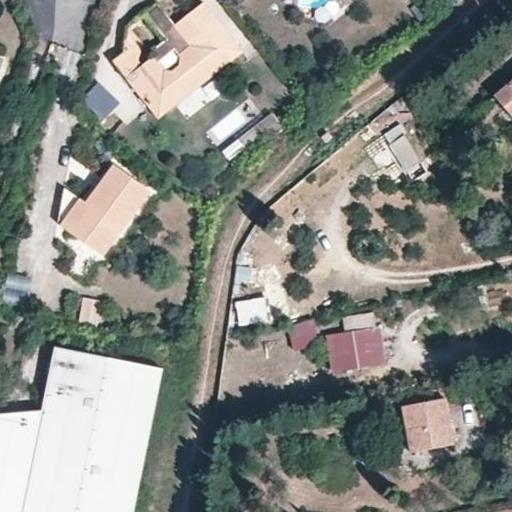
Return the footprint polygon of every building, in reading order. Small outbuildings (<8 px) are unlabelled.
[(112,61),(158,119),(175,106),(178,90),(192,93),(202,84),(204,75),(211,69),(213,53),(228,56),(239,47),(204,3),(175,26),(157,4),(143,14),(164,40),(151,51),(155,55),(140,68),(142,44),(127,26),(124,52),(112,61)] [(511,54),(511,35),(499,46),(509,57),(511,54)] [(100,119),(120,102),(99,79),(80,97),(100,119)] [(511,80),(496,94),(511,113),(511,80)] [(219,145),(254,113),(243,101),(208,133),(219,145)] [(384,116),(376,123),(381,128),(389,122),(384,116)] [(393,159),(403,172),(421,159),(399,129),(369,151),(381,167),(393,159)] [(90,205),(70,233),(102,256),(150,192),(114,166),(87,202),(90,205)] [(90,205),(87,202),(80,197),(60,226),(70,233),(90,205)] [(286,240),(298,225),(285,215),(274,231),(286,240)] [(68,269),(82,277),(93,259),(80,251),(68,269)] [(4,301),(25,301),(26,278),(4,277),(4,301)] [(96,323),(100,299),(81,297),(78,321),(96,323)] [(332,375),(366,367),(383,363),(378,346),(374,328),(369,314),(347,319),(350,333),(323,341),(332,375)] [(311,327),(305,329),(306,337),(313,335),(311,327)] [(304,328),(292,331),(295,343),(307,340),(306,337),(305,329),(304,328)] [(53,349),(41,413),(0,416),(0,511),(134,511),(161,369),(53,349)] [(403,406),(446,397),(444,388),(401,397),(403,406)] [(451,419),(446,397),(403,406),(413,452),(456,443),(451,419)] [(234,452),(228,454),(231,462),(237,460),(234,452)] [(495,481),(491,466),(478,470),(482,485),(495,481)]
